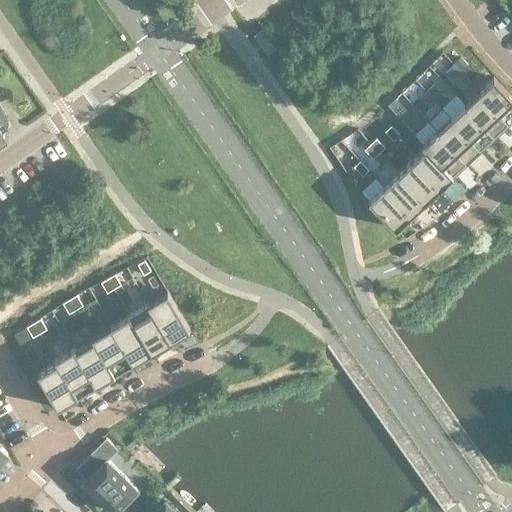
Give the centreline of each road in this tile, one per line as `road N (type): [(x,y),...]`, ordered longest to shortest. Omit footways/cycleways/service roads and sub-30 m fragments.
road 1 (unknown): [(121,0),(292,243)]
road 2 (residential): [(217,4),(0,165)]
road 3 (residential): [(55,455),(125,403),(211,362)]
road 4 (residential): [(402,264),(465,224),(511,178)]
